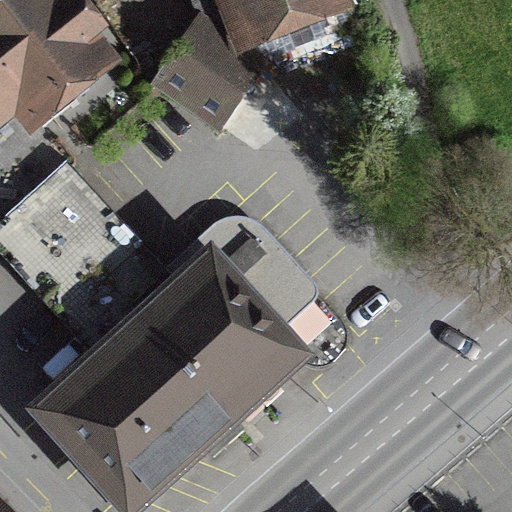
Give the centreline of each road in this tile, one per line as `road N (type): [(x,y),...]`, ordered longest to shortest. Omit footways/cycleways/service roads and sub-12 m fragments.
road 1 (unclassified): [(488,341),(421,210),(411,54),(393,0)]
road 2 (primary): [(291,511),(488,341)]
